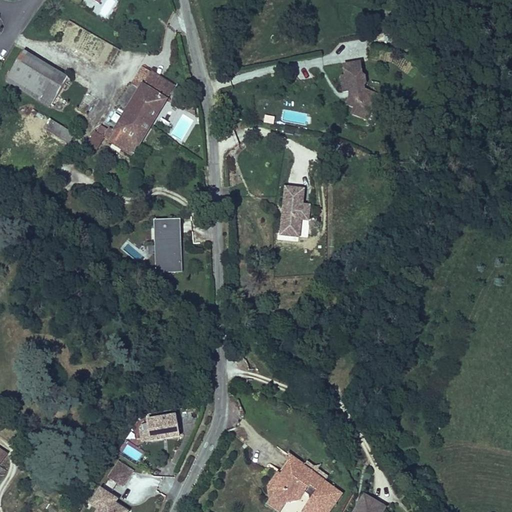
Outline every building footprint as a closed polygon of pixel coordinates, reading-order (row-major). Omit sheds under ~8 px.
[(82,51),(90,36),(84,33),(75,48),(82,51)] [(50,103),(67,74),(25,49),(7,79),(49,105),(50,103)] [(347,91),(344,91),(340,100),(348,103),(345,109),(361,116),(366,102),(361,100),(366,89),(357,86),(357,82),(359,80),(359,73),(356,71),(354,59),(337,62),(339,73),(335,73),(337,87),(343,87),(347,86),(347,91)] [(147,124),(170,84),(138,63),(128,80),(136,86),(122,109),(147,124)] [(98,93),(67,74),(50,103),(82,121),(98,93)] [(361,100),(366,102),(370,91),(366,89),(361,100)] [(130,152),(147,124),(122,109),(111,129),(106,126),(101,134),(130,152)] [(44,129),(68,144),(74,135),(50,120),(44,129)] [(283,188),(276,227),(291,229),(295,226),(296,220),(304,222),(306,208),(298,206),(301,190),(283,188)] [(184,222),(155,223),(156,275),(185,275),(184,222)] [(291,229),(276,227),(274,234),(293,237),(295,226),(291,229)] [(181,440),(178,417),(166,419),(166,421),(148,423),(148,426),(143,427),(139,431),(141,445),(153,443),(153,445),(181,440)] [(282,459),(287,455),(280,450),(268,468),(276,473),(283,464),(282,459)] [(321,480),(322,478),(296,460),(287,455),(282,459),(283,464),(276,473),(268,468),(259,483),(266,488),(262,493),(275,502),(276,499),(291,499),(297,490),(302,496),(294,509),(297,511),(325,511),(338,492),(321,480)] [(296,460),(322,478),(324,475),(298,457),(296,460)] [(110,474),(123,482),(131,468),(119,459),(110,474)] [(70,470),(87,483),(91,477),(74,464),(70,470)] [(98,511),(125,511),(126,511),(117,506),(118,503),(115,501),(107,496),(109,492),(101,487),(91,501),(99,506),(96,510),(98,511)] [(117,497),(109,492),(107,496),(115,501),(117,497)] [(271,509),(275,502),(262,493),(257,500),(271,509)] [(357,505),(353,511),(375,511),(379,505),(358,494),(354,502),(357,505)] [(349,511),(353,511),(357,505),(354,502),(349,511)] [(117,506),(126,511),(127,509),(118,503),(117,506)]
